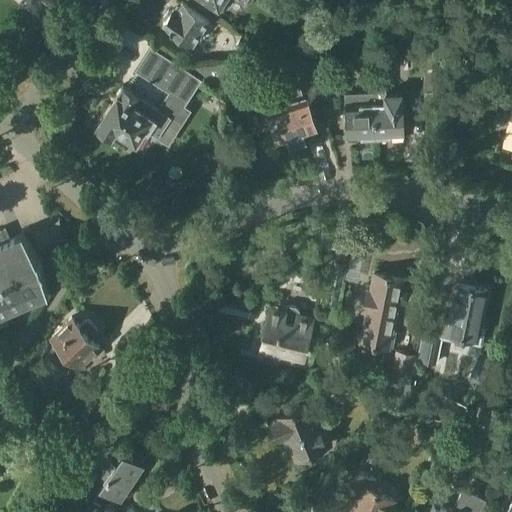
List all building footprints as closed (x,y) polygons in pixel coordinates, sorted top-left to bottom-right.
[(286,3),(281,0),(260,0),(259,3),(277,16),(286,3)] [(177,10),(174,7),(164,22),(195,43),(210,20),(183,1),(177,10)] [(123,84),(98,124),(113,133),(113,137),(126,145),(129,144),(133,138),(137,141),(145,128),(153,133),(153,132),(157,135),(157,136),(170,145),(192,109),(184,104),(200,80),(184,70),(166,58),(151,83),(168,94),(159,107),(123,84)] [(337,92),(327,62),(310,68),(320,98),(337,92)] [(374,91),(376,135),(379,134),(382,137),(387,137),(389,134),(405,133),(405,124),(410,124),(409,109),(404,109),(403,90),(390,91),(389,70),(373,71),(374,91)] [(300,83),(265,94),(268,105),(280,140),(289,137),(291,142),(307,137),(305,131),(319,126),(307,92),(304,93),(300,83)] [(422,87),(422,110),(436,110),(436,87),(422,87)] [(347,101),(348,136),(364,135),(366,138),(371,138),(374,135),(376,135),(374,91),(345,92),(346,101),(347,101)] [(0,312),(47,293),(42,267),(43,266),(38,253),(37,254),(23,232),(11,238),(6,228),(0,230),(0,312)] [(341,306),(349,262),(340,260),(331,304),(341,306)] [(360,342),(363,342),(362,351),(371,353),(373,344),(390,348),(404,277),(375,272),(360,342)] [(488,289),(459,283),(448,333),(478,339),(488,289)] [(285,309),(271,305),(259,354),(280,359),(282,351),(304,357),(312,326),(314,314),(300,310),(300,308),(296,305),(291,304),(285,306),(285,309)] [(81,324),(72,316),(53,335),(80,364),(101,345),(92,336),(98,331),(98,327),(95,325),(89,319),(86,319),(81,324)] [(436,360),(445,319),(432,316),(424,358),(436,360)] [(392,366),(393,367),(390,385),(411,389),(418,353),(395,349),(392,366)] [(94,419),(110,395),(96,385),(80,409),(94,419)] [(394,391),(385,387),(374,388),(375,403),(395,401),(394,391)] [(510,408),(487,396),(475,419),(498,431),(510,408)] [(274,420),(280,435),(287,432),(297,457),(333,442),(323,418),(319,420),(311,401),(275,416),(276,419),(274,420)] [(81,483),(72,478),(56,507),(65,511),(73,511),(87,487),(102,497),(109,487),(121,496),(145,461),(124,447),(121,452),(112,454),(105,449),(81,483)] [(351,511),(388,511),(396,497),(374,486),(378,479),(359,470),(349,490),(360,495),(351,511)] [(429,511),(480,511),(487,498),(464,487),(454,508),(435,499),(429,511)]
